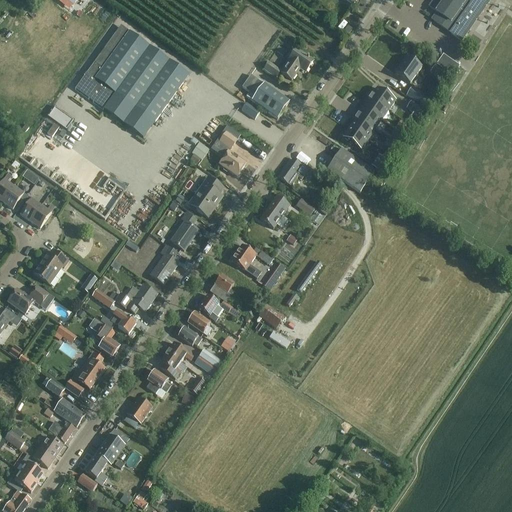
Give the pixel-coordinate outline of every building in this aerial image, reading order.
[(434,0),(429,7),(436,12),(436,13),(438,15),(435,19),(433,21),(451,34),(450,34),(461,42),(490,0),(434,0)] [(115,35),(75,91),(103,111),(142,139),(154,123),(183,84),(115,35)] [(289,62),(290,62),(282,74),(292,81),(300,69),(305,73),(313,63),(296,51),(289,62)] [(452,77),(459,68),(448,60),(443,56),(436,66),(450,76),(452,77)] [(421,68),(407,58),(395,75),(410,85),(421,68)] [(276,79),(280,72),(268,64),(264,71),(276,79)] [(438,70),(434,76),(443,82),(447,76),(438,70)] [(252,103),(264,86),(251,77),(242,90),(249,96),(246,99),(252,103)] [(264,86),(252,103),(277,120),(289,104),(264,86)] [(371,97),(372,98),(371,100),(389,112),(395,102),(377,89),(372,97),(371,96),(371,97)] [(411,91),(407,97),(422,107),(427,100),(416,93),(415,94),(411,91)] [(368,102),(363,109),(381,122),(389,112),(371,100),(370,102),(368,101),(368,102)] [(411,103),(406,110),(413,114),(419,119),(424,112),(411,103)] [(241,111),(255,121),(260,114),(246,105),(241,111)] [(73,122),(55,109),(48,118),(67,131),(73,122)] [(357,116),(359,118),(358,119),(375,132),(381,122),(363,109),(358,116),(357,116)] [(355,121),(350,129),(368,141),(375,132),(358,119),(356,121),(355,120),(354,121),(355,121)] [(405,124),(401,129),(408,133),(411,128),(405,124)] [(343,138),(343,139),(352,145),(361,151),(368,141),(350,129),(343,138)] [(230,151),(237,140),(226,133),(219,144),(230,151)] [(385,144),(385,146),(391,150),(394,145),(387,141),(385,144)] [(200,143),(192,154),(194,155),(201,160),(202,161),(209,150),(200,143)] [(341,151),(327,171),(360,194),(374,174),(341,151)] [(228,153),(219,166),(236,178),(245,165),(228,153)] [(194,155),(190,161),(197,166),(201,160),(194,155)] [(380,156),(372,167),(380,172),(387,162),(380,156)] [(300,166),(293,160),(279,179),(287,185),(291,188),(298,178),(301,181),(309,170),(301,164),(300,166)] [(27,171),(23,178),(29,182),(33,175),(27,171)] [(7,176),(0,185),(0,201),(3,204),(14,188),(8,183),(11,178),(7,176)] [(190,204),(197,209),(196,211),(208,219),(222,199),(219,196),(224,190),(208,179),(190,204)] [(331,187),(327,195),(334,199),(338,191),(331,187)] [(14,188),(3,204),(13,211),(20,200),(24,203),(27,197),(14,188)] [(27,205),(20,216),(30,223),(41,207),(27,197),(24,203),(27,205)] [(276,199),(260,221),(273,230),(289,208),(276,199)] [(301,201),(296,208),(310,217),(314,210),(301,201)] [(41,207),(30,223),(40,230),(55,208),(51,205),(47,211),(41,207)] [(185,223),(171,243),(184,252),(198,233),(192,228),(196,222),(186,215),(182,221),(185,223)] [(129,243),(126,247),(136,253),(139,249),(129,243)] [(151,277),(162,285),(167,279),(168,280),(178,265),(173,261),(177,255),(166,247),(160,255),(164,257),(151,277)] [(242,247),(231,263),(245,273),(257,281),(261,275),(250,267),(256,257),(242,247)] [(51,259),(48,257),(35,275),(49,285),(61,267),(64,269),(68,262),(55,253),(51,259)] [(269,266),(273,261),(261,253),(257,258),(269,266)] [(317,263),(297,291),(301,294),(321,266),(317,263)] [(265,288),(264,288),(265,289),(269,291),(270,292),(273,286),(274,285),(277,281),(285,270),(280,266),(268,283),(265,288)] [(92,275),(86,283),(93,288),(99,279),(92,275)] [(234,286),(221,277),(210,293),(229,307),(234,300),(227,295),(234,286)] [(40,307),(49,295),(37,287),(29,299),(17,291),(8,303),(25,316),(34,303),(40,307)] [(115,303),(126,311),(127,309),(134,315),(139,309),(144,313),(157,296),(144,287),(139,293),(133,289),(125,299),(120,295),(115,303)] [(109,310),(114,304),(97,291),(92,298),(109,310)] [(294,295),(286,306),(289,308),(297,297),(294,295)] [(207,297),(198,310),(209,318),(208,319),(215,324),(218,320),(224,311),(219,308),(221,306),(218,304),(207,297)] [(236,319),(239,314),(223,303),(219,308),(228,314),(236,319)] [(276,330),(284,320),(266,307),(258,317),(276,330)] [(1,316),(0,315),(0,335),(9,323),(11,324),(16,317),(6,310),(1,316)] [(103,318),(100,323),(111,331),(115,326),(128,336),(136,326),(117,312),(113,317),(115,318),(111,323),(103,318)] [(19,314),(17,318),(26,324),(28,320),(19,314)] [(187,325),(203,336),(203,335),(207,337),(211,331),(208,328),(210,325),(195,314),(187,325)] [(94,321),(89,329),(97,335),(96,336),(104,341),(99,350),(112,359),(120,348),(110,342),(114,335),(103,327),(94,321)] [(61,327),(54,337),(59,341),(66,331),(61,327)] [(202,341),(184,329),(178,338),(192,348),(193,346),(197,348),(202,341)] [(227,339),(222,347),(229,352),(234,344),(227,339)] [(93,352),(80,343),(76,348),(89,357),(93,352)] [(174,345),(167,355),(181,365),(185,359),(190,363),(193,359),(174,345)] [(15,348),(11,354),(17,358),(21,352),(15,348)] [(217,370),(223,362),(205,350),(200,357),(217,370)] [(78,383),(90,391),(105,370),(99,366),(103,360),(94,354),(90,359),(85,366),(88,368),(78,383)] [(177,370),(181,365),(167,355),(160,364),(163,366),(160,370),(175,381),(181,372),(177,370)] [(22,357),(19,361),(34,372),(37,367),(22,357)] [(199,358),(194,365),(206,373),(211,367),(199,358)] [(147,382),(150,384),(147,389),(155,395),(158,390),(165,395),(171,388),(165,384),(167,381),(154,372),(147,382)] [(199,379),(190,391),(198,397),(207,385),(199,379)] [(47,389),(59,398),(64,391),(51,382),(47,389)] [(78,399),(83,392),(70,382),(65,390),(78,399)] [(186,396),(184,404),(192,406),(194,398),(186,396)] [(153,409),(139,399),(127,416),(141,426),(153,409)] [(85,416),(63,401),(54,413),(60,417),(76,428),(85,416)] [(47,409),(44,415),(50,419),(52,416),(54,414),(47,409)] [(55,423),(48,432),(57,438),(56,439),(65,445),(75,429),(66,423),(62,428),(55,423)] [(112,464),(124,447),(128,441),(114,431),(97,454),(96,457),(84,473),(95,481),(94,483),(101,488),(107,479),(101,474),(109,462),(112,464)] [(19,451),(24,443),(10,433),(5,440),(19,451)] [(48,437),(32,460),(38,464),(48,470),(63,448),(48,437)] [(35,469),(38,464),(32,460),(27,456),(21,464),(24,468),(21,473),(37,485),(44,475),(35,469)] [(118,461),(115,466),(121,470),(124,465),(118,461)] [(37,485),(21,473),(17,479),(12,477),(7,485),(18,493),(22,488),(31,494),(37,485)] [(92,494),(97,486),(82,476),(77,483),(92,494)] [(148,482),(142,492),(144,493),(146,490),(148,491),(152,485),(148,482)] [(13,499),(3,511),(23,511),(31,502),(27,500),(22,496),(18,502),(13,499)] [(144,510),(148,505),(137,498),(133,503),(144,510)]
